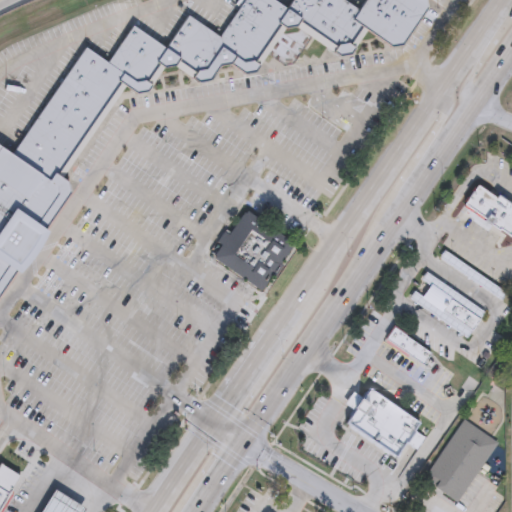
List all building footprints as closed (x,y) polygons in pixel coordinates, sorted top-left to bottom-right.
[(0,150),(0,291),(12,275),(29,256),(40,233),(67,194),(65,183),(60,179),(121,89),(131,94),(142,94),(160,71),(171,68),(193,83),(205,81),(214,70),(225,67),(239,75),(253,73),(283,30),(292,28),(335,57),(348,55),(364,34),(386,48),(399,46),(425,9),(423,0),(362,0),(355,10),(340,0),(290,0),(283,10),(269,0),(242,0),(217,37),(185,16),(162,48),(130,26),(104,63),(82,48),(7,156),(0,150)] [(460,206),(474,186),(492,199),(495,195),(511,207),(511,209),(511,210),(511,229),(507,236),(497,229),(496,231),(460,206)] [(211,257),(219,245),(214,242),(222,231),(226,234),(243,210),(291,244),(259,291),(211,257)] [(376,316),(447,360),(452,360),(452,348),(479,368),(502,337),(492,330),(509,307),(501,302),(501,289),(442,252),(437,261),(426,254),(429,249),(421,244),(376,316)] [(421,365),(428,354),(390,328),(383,339),(421,365)] [(325,444),(354,395),(342,388),(313,436),(325,444)] [(342,405),(350,393),(360,399),(367,389),(418,422),(394,459),(342,425),(351,411),(342,405)] [(423,485),(458,506),(496,443),(460,421),(423,485)] [(399,477),(411,458),(398,451),(387,469),(399,477)] [(0,465),(18,476),(9,491),(11,492),(0,509),(0,465)] [(41,511),(54,491),(83,509),(81,511),(41,511)]
